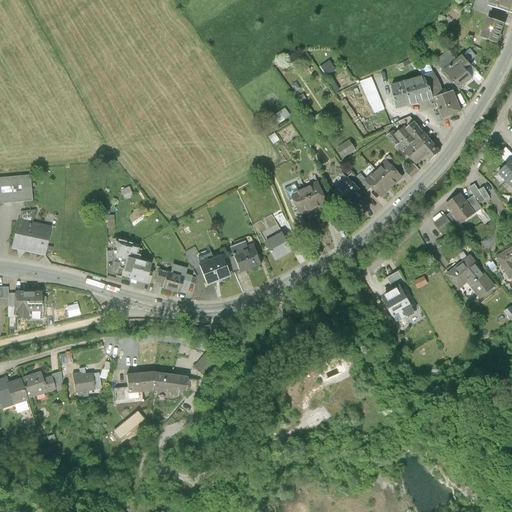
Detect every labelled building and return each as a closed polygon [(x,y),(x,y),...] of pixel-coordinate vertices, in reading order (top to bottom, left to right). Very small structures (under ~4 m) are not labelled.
[(490,17),(492,11),(489,11),(492,0),(473,0),(472,3),(475,4),(473,11),(490,17)] [(511,7),(511,0),(492,0),(489,11),(492,11),(509,17),(511,7)] [(504,25),(489,20),(482,39),(497,45),(504,25)] [(436,61),(444,71),(456,60),(448,51),(436,61)] [(328,52),(324,58),(331,63),(335,56),(328,52)] [(462,55),(456,60),(465,70),(470,65),(462,55)] [(444,71),(459,88),(471,78),(465,70),(456,60),(444,71)] [(436,73),(424,77),(429,99),(430,101),(445,95),(436,73)] [(384,109),(371,77),(360,81),(368,101),(374,113),(384,109)] [(424,77),(408,81),(413,104),(429,99),(424,77)] [(395,108),(413,104),(408,81),(391,85),(395,108)] [(445,95),(430,101),(434,113),(439,111),(442,118),(461,111),(453,92),(445,95)] [(308,115),(313,112),(306,103),(302,106),(308,115)] [(285,108),(274,116),(278,122),(290,115),(285,108)] [(325,116),(322,111),(314,116),(318,121),(325,116)] [(270,128),(278,122),(274,116),(272,113),(264,119),(270,128)] [(399,125),(403,131),(413,123),(410,119),(399,125)] [(401,155),(405,151),(424,136),(413,123),(403,131),(397,136),(393,132),(386,138),(401,155)] [(279,139),(275,133),(269,136),(273,143),(279,139)] [(438,153),(424,136),(405,151),(415,164),(426,155),(430,160),(438,153)] [(337,150),(343,158),(354,150),(349,142),(337,150)] [(387,161),(376,171),(392,187),(402,177),(387,161)] [(511,178),(511,162),(502,172),(510,181),(511,178)] [(413,165),(406,173),(410,178),(418,170),(413,165)] [(381,197),(392,187),(376,171),(366,181),(381,197)] [(30,176),(0,178),(0,204),(32,201),(30,177),(30,176)] [(360,193),(349,180),(336,191),(346,205),(360,193)] [(318,181),(304,188),(313,208),(327,201),(318,181)] [(477,201),(482,197),(479,191),(475,185),(469,189),(477,201)] [(128,187),(121,191),(124,198),(132,195),(128,187)] [(313,208),(304,188),(292,193),(299,210),(301,213),(313,208)] [(484,188),(479,191),(482,197),(485,202),(490,199),(484,188)] [(445,205),(451,213),(459,225),(475,214),(467,202),(461,194),(445,205)] [(473,197),(467,202),(475,214),(482,210),(473,197)] [(23,211),(20,220),(32,223),(35,210),(23,211)] [(305,223),(301,213),(299,210),(293,213),(299,226),(305,223)] [(451,213),(446,216),(455,229),(459,225),(451,213)] [(286,221),(282,214),(277,216),(282,224),(286,221)] [(443,237),(455,229),(446,216),(434,225),(443,237)] [(32,223),(20,220),(15,247),(46,254),(52,228),(32,223)] [(293,250),(283,232),(265,242),(275,260),(293,250)] [(137,241),(116,238),(114,253),(136,256),(137,241)] [(244,242),(230,248),(233,256),(239,271),(240,272),(261,264),(253,245),(246,248),(244,242)] [(511,247),(497,256),(509,277),(511,275),(511,247)] [(226,259),(232,273),(239,271),(233,256),(226,259)] [(221,257),(198,265),(206,286),(229,277),(221,257)] [(494,287),(470,257),(447,275),(457,289),(468,281),(481,297),(494,287)] [(156,265),(130,258),(125,277),(151,283),(156,265)] [(192,274),(167,268),(163,284),(188,290),(192,274)] [(386,278),(394,293),(401,289),(406,286),(399,272),(386,278)] [(427,282),(424,276),(415,280),(418,286),(427,282)] [(0,305),(9,306),(9,292),(9,286),(0,286),(0,305)] [(414,313),(401,289),(394,293),(384,298),(396,323),(414,313)] [(41,292),(15,292),(15,306),(15,307),(18,307),(18,318),(28,318),(28,311),(41,311),(41,292)] [(81,313),(78,304),(68,307),(71,316),(81,313)] [(40,372),(20,379),(26,397),(46,391),(41,378),(40,372)] [(61,372),(50,375),(54,388),(56,392),(63,390),(61,372)] [(80,373),(73,374),(75,384),(76,391),(93,389),(91,373),(81,375),(80,373)] [(93,389),(101,389),(98,373),(91,373),(93,389)] [(142,391),(154,390),(153,373),(127,374),(128,388),(129,392),(142,391)] [(183,378),(153,373),(154,390),(179,395),(183,378)] [(50,375),(41,378),(46,391),(54,388),(50,375)] [(13,405),(12,402),(6,383),(5,379),(0,380),(0,404),(3,409),(13,405)] [(12,402),(26,397),(20,379),(6,383),(12,402)] [(70,398),(77,397),(76,391),(75,384),(68,385),(70,398)] [(143,402),(142,391),(129,392),(128,388),(115,389),(116,404),(143,402)] [(136,410),(112,431),(119,440),(144,419),(136,410)]
